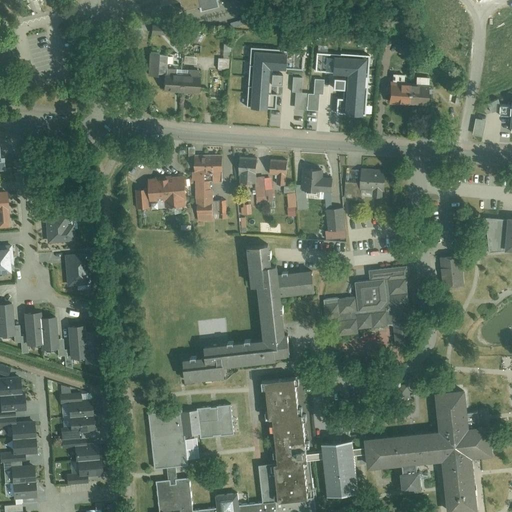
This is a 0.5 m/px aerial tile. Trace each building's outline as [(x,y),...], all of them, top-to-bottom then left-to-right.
[(156,0),(160,16),(199,7),(197,0),(156,0)] [(398,41),(396,54),(408,55),(410,42),(398,41)] [(304,51),(251,47),(246,106),(275,108),(276,94),(270,93),(271,83),(281,84),(282,74),(272,73),(272,68),(302,70),(304,51)] [(337,98),(336,112),(365,115),(369,56),(316,52),(315,71),(344,73),(344,77),(334,77),(333,87),(344,88),(343,99),(337,98)] [(148,54),(147,75),(166,76),(167,55),(148,54)] [(198,59),(184,57),(183,66),(196,68),(198,59)] [(217,59),(216,71),(229,72),(230,60),(217,59)] [(393,74),(391,102),(428,104),(430,76),(417,76),(417,85),(404,85),(405,75),(393,74)] [(165,76),(164,91),(201,93),(202,79),(165,76)] [(220,157),(196,157),(197,218),(213,218),(212,171),(220,170),(220,157)] [(254,160),(238,160),(238,176),(242,177),(242,182),(253,182),(254,160)] [(286,162),(269,162),(269,174),(278,175),(277,184),(283,184),(283,174),(286,174),(286,162)] [(389,169),(346,168),(346,179),(361,179),(361,187),(370,187),(370,197),(388,198),(389,169)] [(306,188),(297,188),(297,210),(308,209),(308,195),(334,194),(334,180),(322,180),(322,170),(305,171),(306,188)] [(186,179),(151,181),(152,201),(168,201),(168,209),(183,208),(183,200),(187,200),(186,179)] [(0,192),(0,228),(9,228),(7,192),(0,192)] [(252,204),(240,205),(241,216),(252,215),(252,204)] [(53,218),(44,218),(46,244),(74,242),(73,225),(68,225),(67,218),(80,217),(80,206),(52,208),(53,218)] [(341,212),(329,212),(330,231),(325,232),(325,239),(342,238),(341,212)] [(511,215),(506,215),(506,217),(484,216),(487,252),(509,250),(508,248),(511,248),(511,215)] [(182,354),(184,379),(225,375),(224,365),(276,360),(275,355),(290,354),(287,330),(285,330),(282,295),(315,292),(313,267),(282,270),(279,270),(278,262),(271,263),(269,241),(246,243),(250,284),(256,284),(261,333),(201,339),(203,352),(182,354)] [(0,274),(10,274),(8,246),(0,246),(0,274)] [(68,256),(64,257),(66,288),(89,286),(88,256),(96,256),(96,248),(67,250),(68,256)] [(439,254),(440,270),(442,287),(466,285),(463,252),(439,254)] [(421,311),(420,290),(418,262),(404,263),(405,266),(368,269),(369,279),(355,280),(356,296),(322,298),(325,336),(359,334),(358,329),(374,328),(374,331),(387,330),(387,326),(393,326),(395,345),(414,344),(412,311),(421,311)] [(12,306),(0,306),(0,338),(14,338),(13,327),(12,306)] [(39,314),(23,315),(25,337),(25,347),(27,347),(41,346),(39,320),(39,314)] [(55,319),(39,320),(41,346),(41,353),(57,352),(56,340),(55,319)] [(19,327),(13,327),(14,338),(14,344),(20,344),(21,354),(27,354),(27,347),(25,347),(25,337),(20,338),(19,327)] [(83,328),(67,328),(69,351),(69,361),(71,361),(84,360),(84,333),(83,328)] [(99,333),(84,333),(84,360),(85,366),(100,365),(100,352),(99,333)] [(63,340),(56,340),(57,352),(57,357),(64,357),(65,371),(72,371),(71,361),(69,361),(69,351),(63,351),(63,340)] [(0,364),(0,373),(7,376),(10,367),(0,364)] [(0,394),(20,393),(19,376),(0,377),(0,394)] [(308,462),(306,451),(302,413),(298,413),(294,376),(264,379),(268,416),(272,416),(277,462),(259,464),(263,501),(276,500),(311,496),(308,462)] [(408,396),(407,385),(401,386),(400,382),(393,383),(393,386),(386,387),(386,389),(384,390),(384,397),(387,397),(387,399),(392,398),(393,400),(407,399),(406,396),(408,396)] [(69,416),(92,415),(91,398),(81,399),(80,392),(70,392),(69,388),(60,385),(60,393),(59,393),(59,402),(68,402),(69,416)] [(439,429),(364,437),(365,443),(365,453),(367,467),(402,463),(416,462),(442,459),(447,511),(456,511),(478,510),(472,456),(492,454),(489,424),(479,425),(478,412),(467,413),(465,388),(435,391),(439,429)] [(0,416),(14,416),(14,409),(24,409),(23,393),(20,393),(0,394),(0,416)] [(183,409),(148,412),(153,468),(167,467),(168,472),(169,479),(178,478),(177,472),(176,466),(188,465),(185,434),(201,433),(201,438),(219,436),(235,434),(232,403),(215,404),(197,406),(197,409),(191,410),(183,410),(183,409)] [(61,431),(61,439),(79,438),(78,431),(94,430),(92,415),(69,416),(70,430),(61,431)] [(0,425),(10,424),(11,438),(35,437),(34,421),(15,422),(14,416),(0,416),(0,425)] [(365,453),(365,443),(356,444),(355,435),(318,439),(319,449),(306,451),(308,462),(311,462),(321,461),(325,495),(358,491),(355,454),(365,453)] [(12,452),(0,452),(0,461),(25,460),(24,453),(36,452),(35,437),(11,438),(12,452)] [(75,459),(76,459),(98,458),(97,442),(86,443),(86,438),(79,438),(61,439),(62,446),(74,446),(75,459)] [(66,474),(67,483),(87,482),(87,475),(103,474),(102,458),(98,458),(76,459),(77,473),(66,474)] [(276,500),(276,511),(315,511),(311,462),(308,462),(311,496),(276,500)] [(417,470),(416,462),(402,463),(403,470),(400,471),(402,491),(422,490),(420,470),(417,470)] [(12,482),(35,480),(34,465),(11,466),(12,482)] [(178,478),(169,479),(156,480),(159,511),(157,511),(276,511),(276,500),(263,501),(239,503),(238,493),(216,495),(217,507),(193,510),(190,477),(178,478)] [(12,482),(13,498),(36,497),(35,480),(12,482)]
